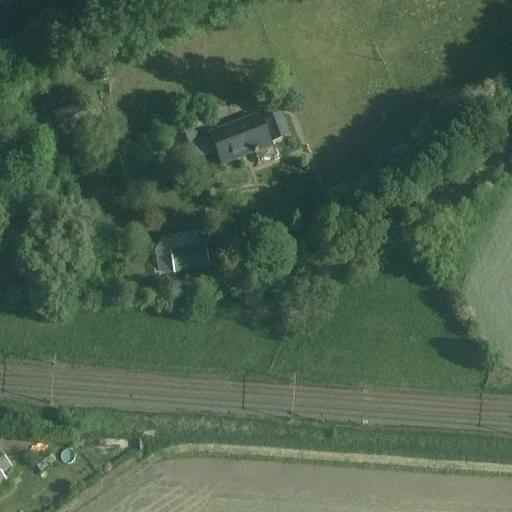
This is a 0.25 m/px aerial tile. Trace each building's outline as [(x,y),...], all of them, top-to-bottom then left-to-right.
[(263,121),(271,144),(290,138),(281,115),(263,121)] [(222,165),(270,147),(258,117),(210,135),(211,138),(196,143),(192,134),(176,140),(185,164),(201,158),(199,152),(214,146),(222,165)] [(173,276),(208,270),(204,247),(169,253),(173,276)] [(54,462),(47,452),(33,464),(40,473),(54,462)] [(10,470),(0,457),(0,487),(6,483),(1,476),(10,470)]
